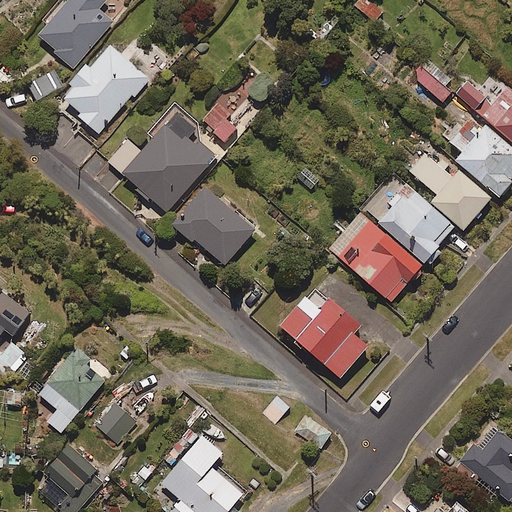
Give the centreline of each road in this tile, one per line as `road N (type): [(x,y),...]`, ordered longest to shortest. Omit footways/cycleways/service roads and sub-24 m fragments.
road 1 (residential): [(381,450),(0,127)]
road 2 (residential): [(381,450),(511,294)]
